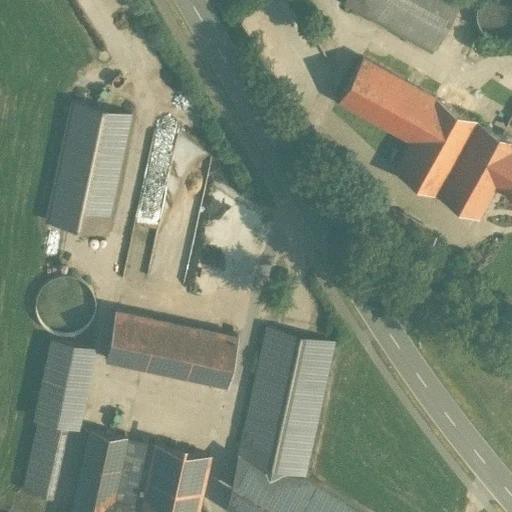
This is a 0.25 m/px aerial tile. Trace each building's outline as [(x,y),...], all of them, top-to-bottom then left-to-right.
[(138,20),(126,0),(120,0),(89,18),(102,40),(138,20)] [(456,0),(345,0),(430,47),(456,0)] [(511,0),(478,0),(477,3),(475,12),(477,21),(482,29),(490,34),(499,35),(509,33),(511,30),(511,0)] [(434,94),(361,54),(338,96),(410,136),(434,94)] [(511,137),(434,94),(410,136),(393,167),(477,213),(494,182),(511,149),(511,137)] [(130,111),(72,98),(46,219),(105,231),(130,111)] [(511,149),(494,182),(511,192),(511,149)] [(430,240),(374,209),(364,227),(420,258),(430,240)] [(69,271),(57,272),(47,276),(39,284),(34,295),(35,306),(39,316),(47,324),(58,328),(70,328),(80,324),(88,316),(93,305),(93,294),(88,283),(80,276),(69,271)] [(237,333),(115,307),(104,356),(226,382),(237,333)] [(333,339),(265,324),(235,462),(303,476),(333,339)] [(93,346),(52,337),(35,415),(38,416),(66,422),(76,424),(93,346)] [(66,422),(38,416),(23,487),(51,493),(66,422)] [(88,426),(69,511),(114,511),(113,497),(126,435),(126,433),(88,426)] [(153,441),(126,435),(113,497),(114,511),(195,511),(208,451),(153,439),(153,441)] [(360,511),(303,476),(235,462),(226,500),(245,511),(360,511)]
